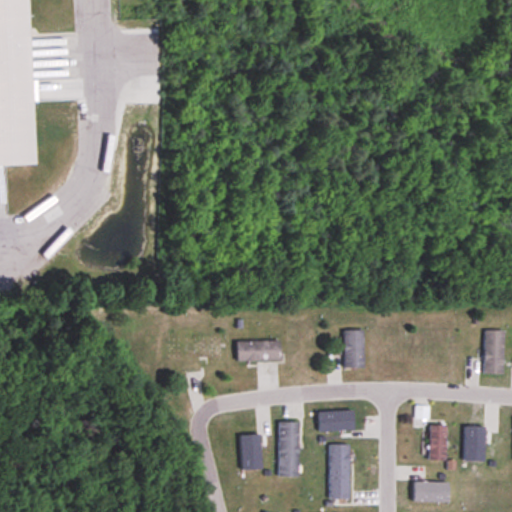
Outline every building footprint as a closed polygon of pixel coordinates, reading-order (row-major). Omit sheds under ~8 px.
[(343,330),(343,368),(362,368),(362,330),(343,330)] [(483,373),(502,373),(502,330),(483,330),(483,373)] [(167,337),(167,358),(221,358),(221,337),(167,337)] [(235,340),(235,361),(279,361),(279,340),(235,340)] [(297,422),(277,421),(276,476),(297,476),(297,422)] [(445,425),(428,425),(428,460),(445,460),(445,425)] [(327,499),(348,499),(348,444),(327,444),(327,499)]
